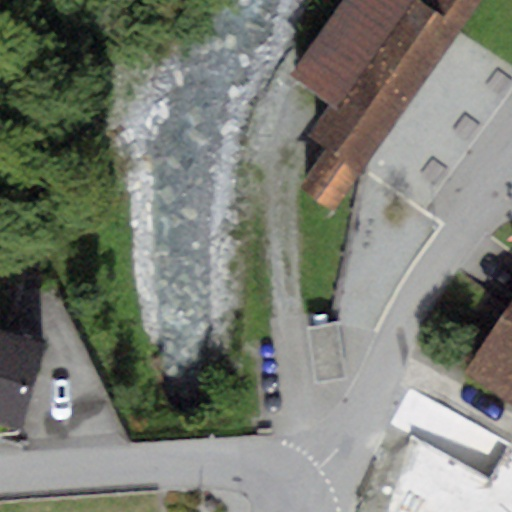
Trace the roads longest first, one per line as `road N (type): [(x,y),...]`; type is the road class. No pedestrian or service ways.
road 1 (residential): [(292,486),(343,440),(429,272),(511,163)]
road 2 (residential): [(292,486),(243,459),(0,474)]
